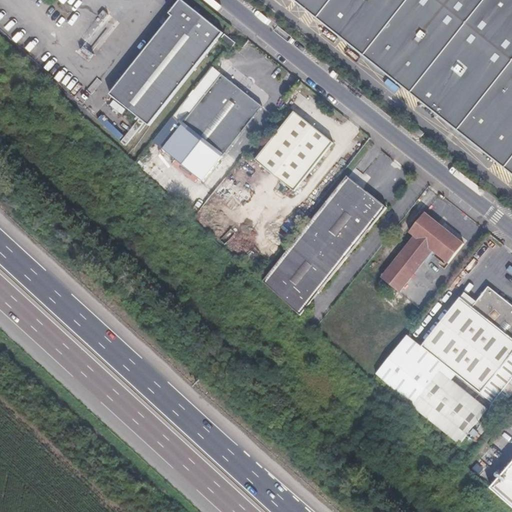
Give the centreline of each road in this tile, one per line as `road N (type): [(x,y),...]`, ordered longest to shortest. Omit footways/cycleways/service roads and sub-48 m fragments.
road 1 (motorway): [(295,511),(0,246)]
road 2 (residential): [(224,0),(511,229)]
road 3 (motorway): [(0,292),(239,511)]
